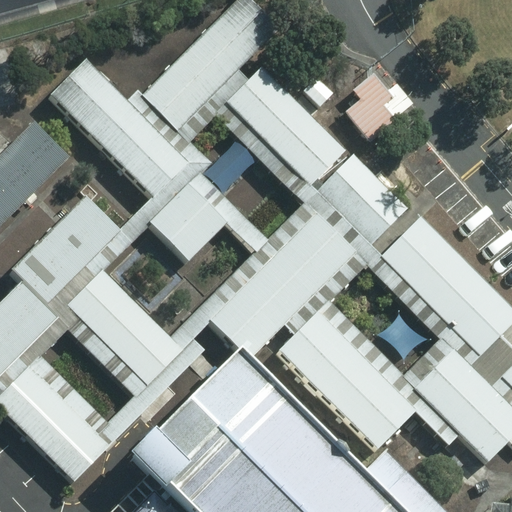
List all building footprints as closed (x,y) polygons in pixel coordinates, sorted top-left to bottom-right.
[(277,31),(246,0),(236,0),(139,99),(134,93),(125,103),(83,61),(47,98),(151,201),(118,234),(130,246),(148,228),(185,265),(223,226),(250,255),(265,241),(199,177),(211,166),(189,145),(214,119),(296,199),(341,153),(259,71),(247,83),(236,73),(277,31)] [(359,102),(344,114),(369,144),(395,123),(393,120),(411,105),(395,85),(386,93),(371,75),(351,92),(359,102)] [(332,95),(315,79),(301,94),(318,109),(332,95)] [(0,227),(66,159),(31,123),(0,154),(0,227)] [(511,314),(418,220),(378,260),(367,248),(406,209),(352,154),(313,193),(308,188),(296,200),(312,216),(511,417),(511,314)] [(129,246),(82,199),(8,272),(20,284),(0,303),(0,415),(70,486),(107,449),(95,439),(107,427),(39,358),(64,333),(130,400),(179,352),(101,273),(129,246)] [(300,207),(168,340),(180,351),(206,325),(245,365),(281,329),(290,338),(274,354),(374,454),(412,415),(446,448),(458,437),(486,465),(511,438),(511,418),(437,342),(402,377),(328,303),(362,269),(300,207)] [(203,353),(191,340),(106,424),(109,427),(98,439),(107,448),(203,353)] [(359,479),(233,355),(151,438),(148,435),(120,462),(152,495),(133,511),(439,511),(384,455),(359,479)]
